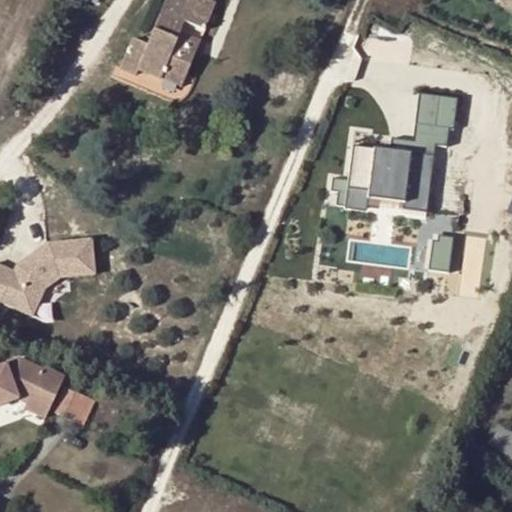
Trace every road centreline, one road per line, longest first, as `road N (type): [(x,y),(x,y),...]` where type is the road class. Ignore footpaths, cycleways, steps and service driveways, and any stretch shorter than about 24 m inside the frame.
road 1 (unknown): [(374,65),(345,67),(328,79),(148,511)]
road 2 (unknown): [(0,157),(127,0)]
